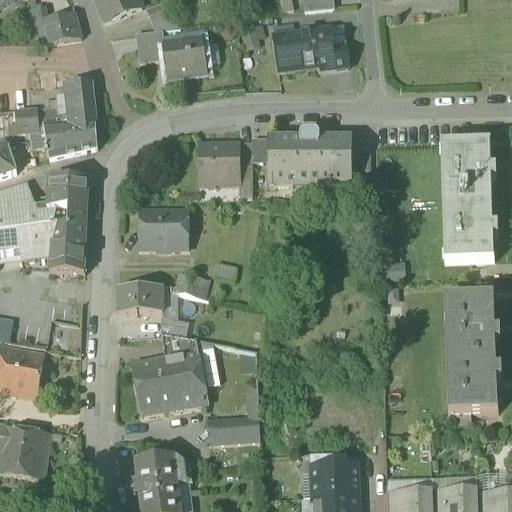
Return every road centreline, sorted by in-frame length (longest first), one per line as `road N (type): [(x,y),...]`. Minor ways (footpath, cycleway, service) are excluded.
road 1 (residential): [(107,511),(94,431),(113,163)]
road 2 (residential): [(138,144),(177,124),(239,113),(377,111)]
road 3 (residential): [(377,111),(511,103)]
